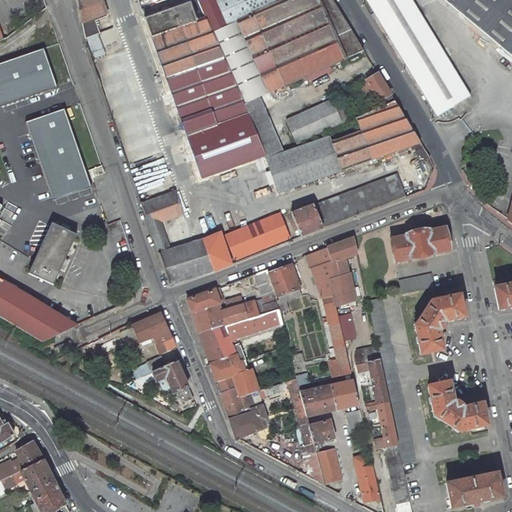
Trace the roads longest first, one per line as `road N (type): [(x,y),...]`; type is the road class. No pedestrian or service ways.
road 1 (unclassified): [(59,0),(166,299)]
road 2 (unclassified): [(166,299),(433,198),(459,196)]
road 3 (unclassified): [(349,511),(228,445),(166,299)]
road 4 (unclassified): [(459,196),(511,483)]
road 5 (unknown): [(121,0),(187,182),(204,194),(257,182)]
road 6 (unclassified): [(348,0),(459,196)]
road 7 (unknown): [(91,207),(109,253),(94,290),(67,295),(0,262)]
road 8 (unknown): [(489,358),(409,373),(427,459)]
road 9 (unclassified): [(89,511),(31,418),(0,399)]
road 10 (unknown): [(493,118),(492,78),(436,0)]
